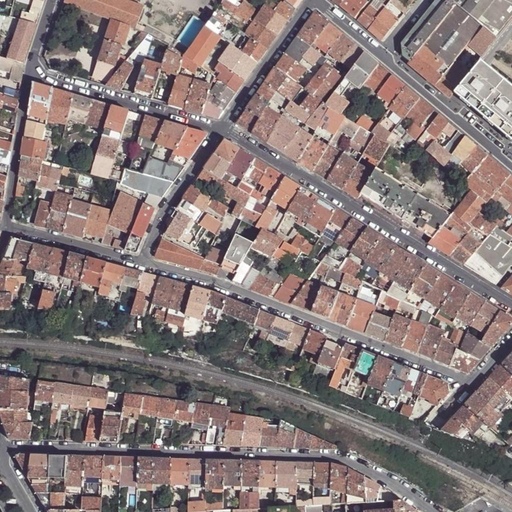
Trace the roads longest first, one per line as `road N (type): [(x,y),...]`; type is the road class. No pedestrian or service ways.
road 1 (residential): [(4,447),(340,457),(376,471),(433,511)]
road 2 (residential): [(472,386),(211,282),(141,264)]
road 3 (residential): [(220,129),(511,309)]
road 4 (residential): [(28,72),(220,129)]
road 5 (residential): [(511,163),(381,54)]
road 6 (residential): [(220,129),(312,0)]
road 7 (residential): [(141,264),(160,213),(220,129)]
road 8 (residential): [(6,228),(28,72)]
road 9 (residential): [(6,228),(141,264)]
